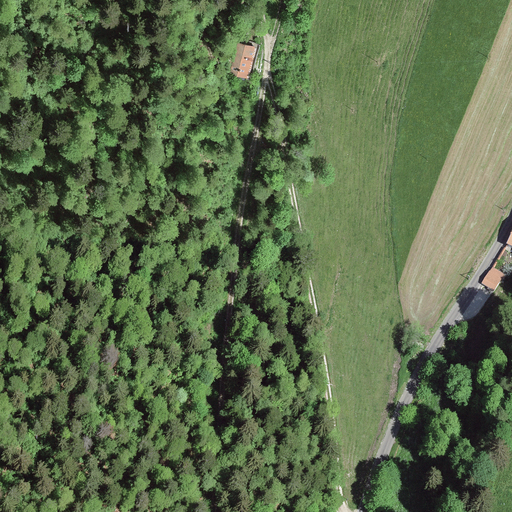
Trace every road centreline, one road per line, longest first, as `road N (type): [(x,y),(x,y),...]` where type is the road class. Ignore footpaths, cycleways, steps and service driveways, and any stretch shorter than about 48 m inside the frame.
road 1 (track): [(343,511),(257,0)]
road 2 (track): [(283,0),(241,212),(212,511)]
road 3 (unclassified): [(511,219),(412,386),(363,511)]
